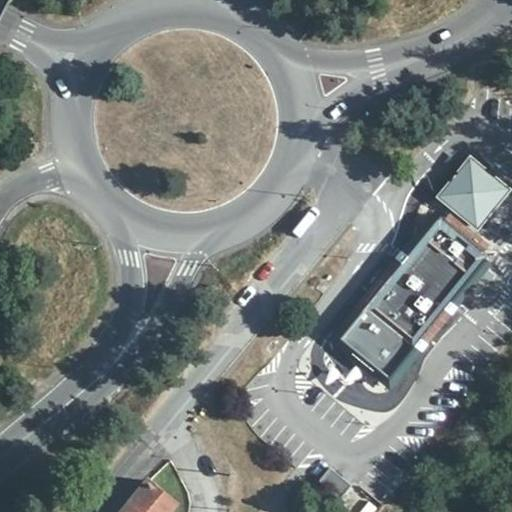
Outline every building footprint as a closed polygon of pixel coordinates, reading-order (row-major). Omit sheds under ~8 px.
[(426,214),(437,224),(451,234),(464,244),(494,207),(456,177),(426,214)] [(437,224),(428,236),(444,248),(451,234),(437,224)] [(444,248),(428,236),(427,234),(367,310),(371,314),(360,328),(399,358),(411,344),(414,347),(473,271),(444,248)] [(329,467),(318,480),(340,498),(351,484),(329,467)] [(149,480),(122,511),(176,511),(174,510),(178,505),(149,480)] [(373,511),(379,504),(375,501),(360,487),(346,504),(354,511),(373,511)]
